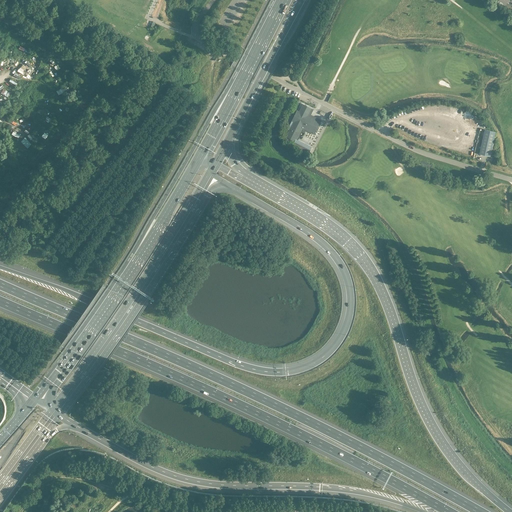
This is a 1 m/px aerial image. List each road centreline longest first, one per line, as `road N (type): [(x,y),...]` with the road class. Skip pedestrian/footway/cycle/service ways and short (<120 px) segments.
road 1 (motorway): [(208,173),(311,233),(343,268),(347,323),(333,348),(307,367),(243,366),(0,266)]
road 2 (motorway): [(479,511),(252,394),(0,284)]
road 3 (motorway): [(0,301),(247,408),(448,511)]
road 4 (motorway): [(508,511),(471,479),(432,425),(365,258),(337,228),(244,172)]
road 5 (motorway): [(73,424),(187,479),(352,490),(424,511)]
road 6 (unclassified): [(233,57),(413,149),(511,181)]
road 7 (primary): [(199,154),(34,402)]
road 8 (primary): [(50,410),(208,173)]
road 9 (primary): [(281,0),(199,154)]
road 10 (primary): [(225,143),(301,0)]
